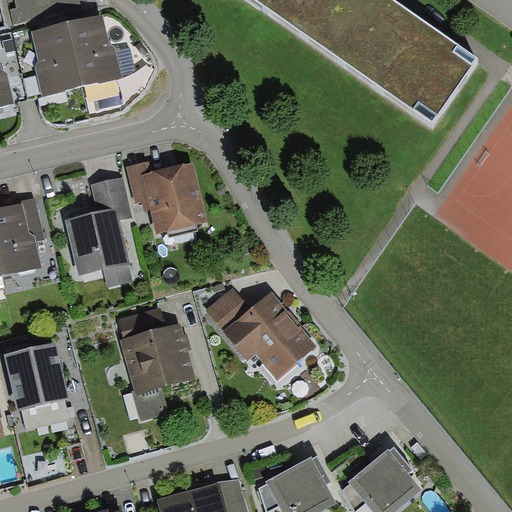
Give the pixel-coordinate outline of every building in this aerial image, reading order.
[(1,0),(7,28),(98,11),(95,0),(1,0)] [(475,65),(382,0),(238,0),(429,130),(475,65)] [(103,12),(65,21),(81,86),(119,77),(103,12)] [(65,21),(28,31),(43,94),(81,86),(65,21)] [(0,50),(0,107),(12,105),(0,50)] [(144,167),(126,172),(137,218),(149,215),(155,240),(209,227),(194,166),(147,178),(144,167)] [(97,213),(61,223),(76,283),(103,276),(107,291),(132,285),(128,268),(135,266),(123,223),(135,219),(124,177),(90,186),(97,213)] [(31,204),(0,211),(0,252),(6,278),(36,271),(30,248),(40,245),(31,204)] [(239,290),(209,314),(253,370),(264,361),(282,385),(323,353),(283,303),(262,319),(239,290)] [(184,328),(124,345),(149,429),(174,422),(167,398),(201,388),(184,328)] [(55,345),(5,358),(18,410),(20,409),(26,432),(70,421),(65,397),(68,397),(55,345)] [(391,448),(342,487),(353,511),(361,511),(371,505),(376,511),(396,511),(424,491),(391,448)] [(315,456),(257,487),(265,511),(280,503),(284,511),(323,511),(340,504),(315,456)] [(226,511),(219,484),(155,502),(158,511),(226,511)]
